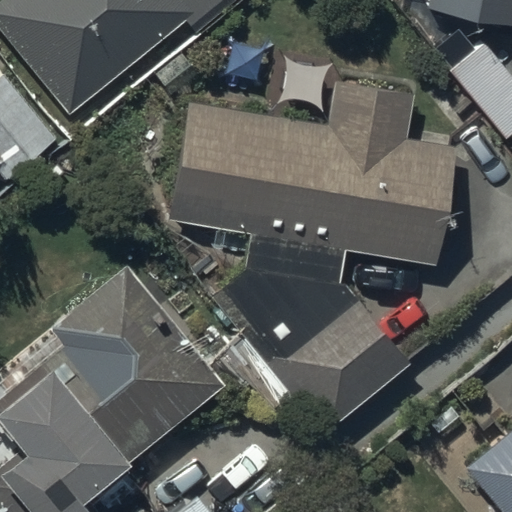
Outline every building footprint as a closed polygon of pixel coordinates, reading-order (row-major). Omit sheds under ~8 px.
[(230,0),(0,0),(0,30),(65,110),(182,15),(194,30),(230,0)] [(511,22),(511,0),(423,0),(423,4),(511,22)] [(511,126),(511,77),(481,40),(447,67),(502,134),(511,126)] [(53,134),(0,70),(0,175),(0,176),(53,134)] [(323,120),(184,98),(164,215),(245,229),(239,262),(203,288),(317,430),(404,360),(337,277),(340,246),(436,259),(452,144),(403,137),(410,86),(329,74),(323,120)] [(46,324),(57,338),(0,384),(0,420),(17,441),(0,454),(0,475),(30,511),(88,511),(94,507),(80,490),(90,482),(97,490),(126,467),(121,460),(220,379),(123,261),(46,324)] [(511,511),(511,422),(462,463),(502,511),(500,511),(511,511)]
